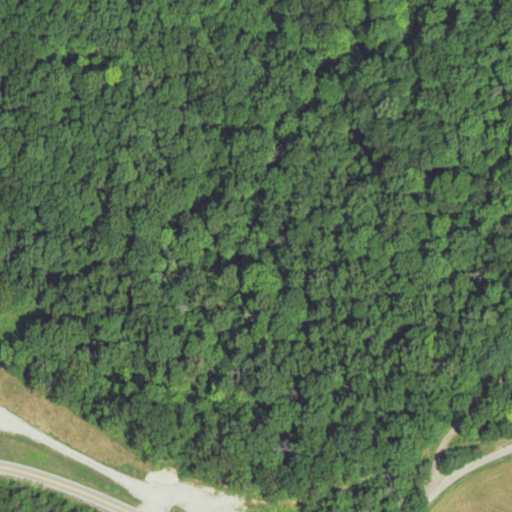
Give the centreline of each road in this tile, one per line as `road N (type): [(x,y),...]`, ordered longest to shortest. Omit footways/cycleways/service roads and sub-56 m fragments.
road 1 (residential): [(448,483),(446,462),(460,426),(511,371)]
road 2 (tertiary): [(0,468),(123,511)]
